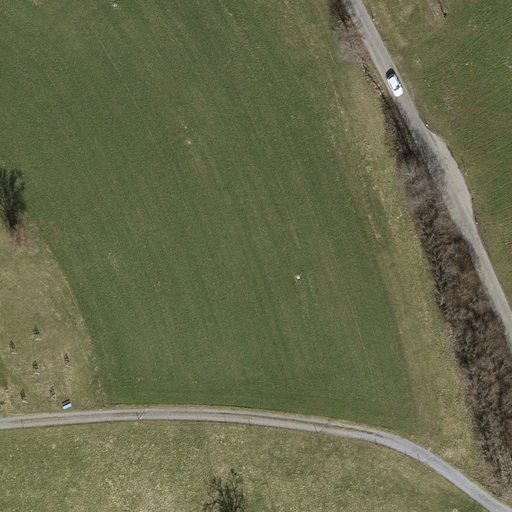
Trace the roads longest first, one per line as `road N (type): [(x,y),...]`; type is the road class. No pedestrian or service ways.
road 1 (track): [(0,423),(228,416),(354,431),(430,457),(504,511)]
road 2 (unclassified): [(511,331),(351,0)]
